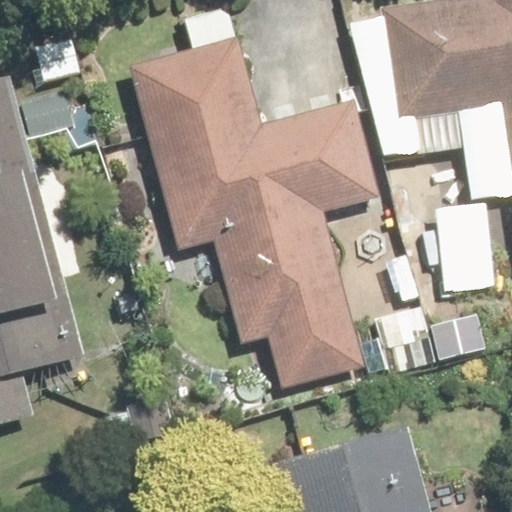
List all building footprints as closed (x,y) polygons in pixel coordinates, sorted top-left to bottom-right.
[(511,0),(404,0),(392,2),(407,118),(498,106),(511,211),(511,0)] [(256,34),(132,63),(177,253),(211,245),(236,352),(270,344),(281,391),(374,369),(337,213),(392,201),(365,87),(274,108),(256,34)] [(25,82),(0,87),(0,425),(49,414),(40,377),(91,365),(25,82)] [(432,329),(427,312),(373,327),(387,379),(491,351),(481,316),(432,329)] [(438,511),(414,416),(283,450),(298,511),(438,511)]
